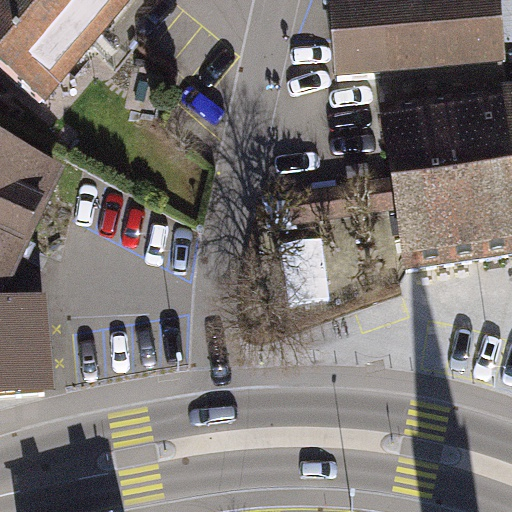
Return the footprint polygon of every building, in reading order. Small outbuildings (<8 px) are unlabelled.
[(0,0),(0,78),(39,110),(92,46),(35,0),(0,0)] [(35,0),(92,46),(130,0),(35,0)] [(336,0),(334,6),(338,98),(378,93),(385,140),(507,121),(505,102),(501,84),(510,85),(505,0),(336,0)] [(482,281),(511,276),(511,151),(507,121),(385,140),(405,293),(482,281)] [(71,182),(0,147),(0,285),(18,294),(71,182)] [(42,315),(0,318),(0,409),(49,406),(42,315)]
